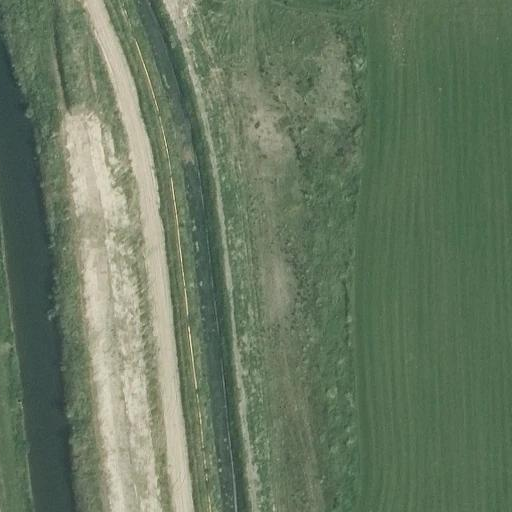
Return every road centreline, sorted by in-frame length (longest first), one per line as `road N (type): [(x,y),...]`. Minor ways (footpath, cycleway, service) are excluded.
road 1 (tertiary): [(50,0),(79,69),(115,230),(151,511)]
road 2 (tertiary): [(184,511),(135,127),(93,0)]
